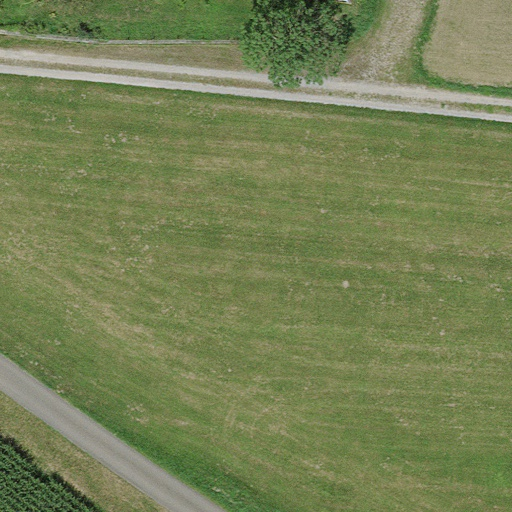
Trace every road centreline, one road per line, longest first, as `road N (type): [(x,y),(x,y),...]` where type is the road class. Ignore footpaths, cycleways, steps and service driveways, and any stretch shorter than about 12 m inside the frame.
road 1 (track): [(0,62),(511,110)]
road 2 (track): [(187,511),(0,375)]
